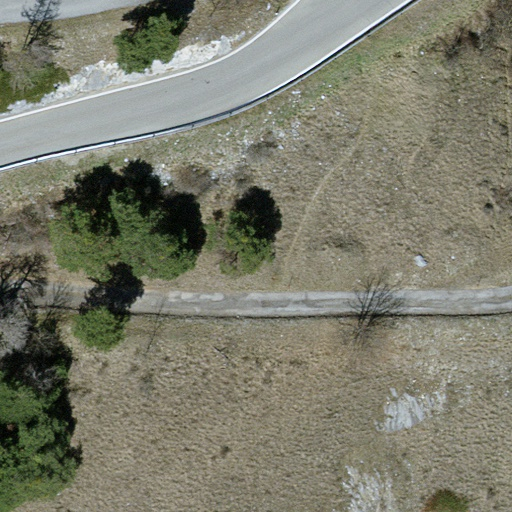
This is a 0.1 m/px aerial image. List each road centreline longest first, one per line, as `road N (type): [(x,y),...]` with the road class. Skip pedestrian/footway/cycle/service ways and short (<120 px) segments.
road 1 (residential): [(0,295),(238,304),(511,296)]
road 2 (tertiary): [(348,0),(236,80),(0,143)]
